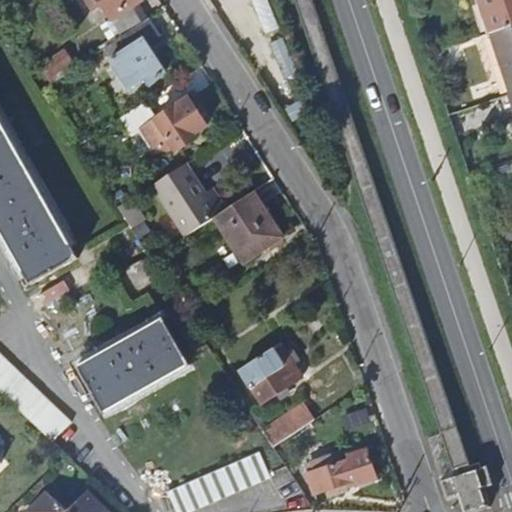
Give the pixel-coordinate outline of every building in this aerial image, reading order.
[(98,0),(123,37),(149,21),(138,4),(143,1),(142,0),(98,0)] [(296,0),(445,435),(458,475),(442,480),(450,502),(459,498),(463,511),(479,511),(491,508),(485,490),(496,486),(489,465),(474,470),(314,0),(296,0)] [(469,0),(483,37),(492,34),(479,0),(469,0)] [(511,0),(479,0),(492,34),(493,34),(511,27),(511,0)] [(246,17),(256,37),(276,26),(266,7),(246,17)] [(104,50),(130,91),(146,80),(152,90),(165,76),(146,47),(160,38),(149,21),(123,37),(104,50)] [(511,27),(493,34),(511,89),(511,27)] [(122,118),(135,136),(143,131),(159,154),(170,156),(178,151),(180,154),(199,140),(196,137),(210,128),(191,100),(159,121),(146,102),(122,118)] [(0,228),(33,287),(81,261),(0,117),(0,228)] [(155,187),(189,237),(216,219),(229,210),(209,181),(202,185),(188,165),(155,187)] [(216,219),(248,263),(285,237),(254,193),(229,210),(216,219)] [(119,210),(133,231),(147,221),(133,201),(119,210)] [(118,249),(126,263),(138,255),(129,242),(118,249)] [(128,272),(139,290),(154,280),(143,263),(128,272)] [(166,319),(80,369),(107,416),(193,367),(166,319)] [(282,344),(242,371),(264,405),(304,378),(282,344)] [(0,390),(54,443),(73,424),(0,353),(0,390)] [(305,407),(265,434),(275,450),(315,422),(305,407)] [(353,461),(310,474),(316,495),(328,491),(331,499),(343,495),(341,487),(359,482),(360,486),(379,481),(370,451),(351,456),(353,461)] [(262,453),(169,489),(177,511),(185,511),(272,478),(262,453)] [(105,511),(86,494),(68,511),(66,511),(51,497),(36,511),(105,511)]
